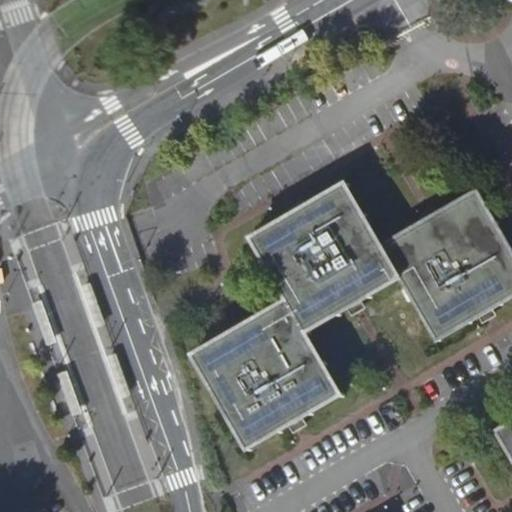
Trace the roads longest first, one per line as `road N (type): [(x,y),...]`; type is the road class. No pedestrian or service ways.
road 1 (unclassified): [(186,224),(203,195),(427,61),(501,66)]
road 2 (secondary): [(188,511),(68,163)]
road 3 (secondary): [(335,0),(119,111),(85,137),(68,163)]
road 4 (tertiary): [(15,0),(68,163)]
road 5 (unclassified): [(277,511),(403,438)]
road 6 (unclassified): [(403,438),(511,375)]
